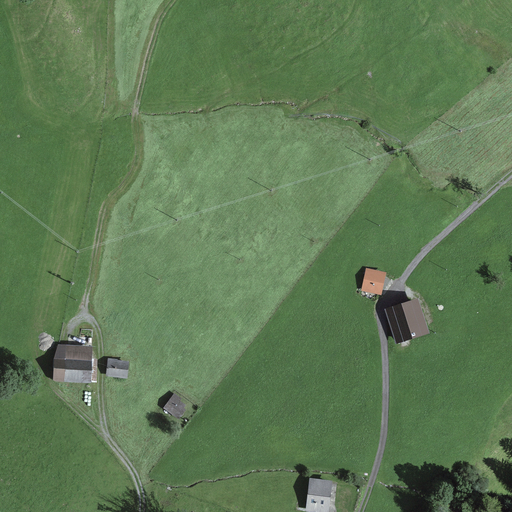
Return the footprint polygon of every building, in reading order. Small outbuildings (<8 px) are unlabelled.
[(384,293),(388,273),(386,273),(369,269),(365,290),(384,293)] [(429,333),(418,298),(384,309),(396,344),(429,333)] [(92,358),(92,346),(58,344),(53,380),(56,382),(91,383),(91,382),(96,382),(97,358),(92,358)] [(118,359),(108,358),(106,376),(127,378),(129,361),(118,360),(118,359)] [(182,398),(174,393),(163,408),(179,419),(188,406),(180,401),(182,398)] [(328,511),(333,481),(309,478),(306,510),(317,511),(328,511)]
